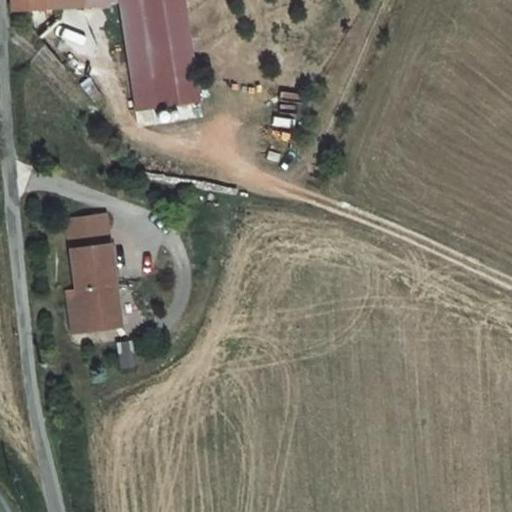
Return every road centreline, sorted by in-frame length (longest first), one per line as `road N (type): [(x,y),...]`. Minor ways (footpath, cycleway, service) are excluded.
road 1 (unclassified): [(56,511),(30,383),(2,0)]
road 2 (track): [(511,291),(221,162)]
